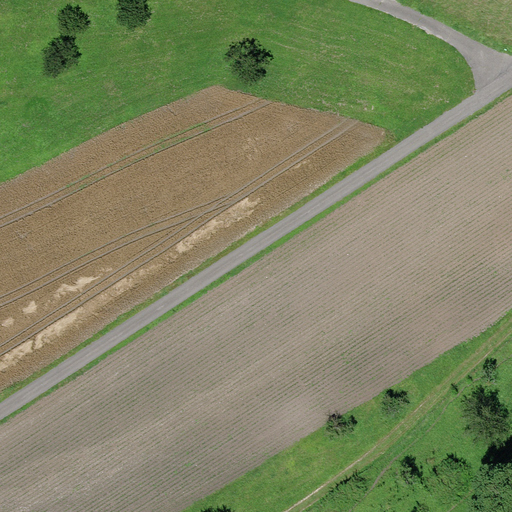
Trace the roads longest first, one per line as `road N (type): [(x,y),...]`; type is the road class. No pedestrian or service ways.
road 1 (track): [(0,412),(511,77)]
road 2 (track): [(285,511),(511,325)]
road 3 (track): [(377,0),(476,47),(504,82)]
